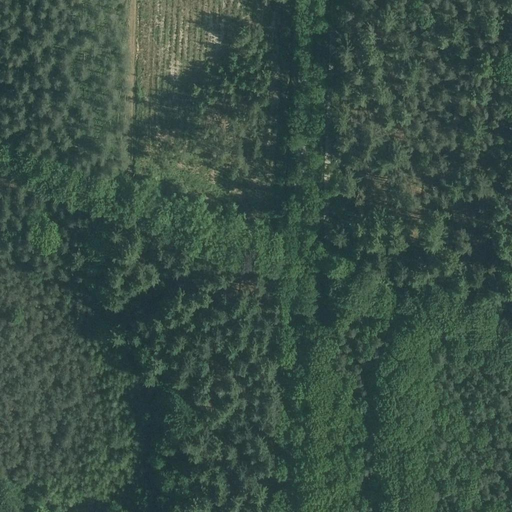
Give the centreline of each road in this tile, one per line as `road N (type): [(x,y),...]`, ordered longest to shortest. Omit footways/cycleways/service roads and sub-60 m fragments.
road 1 (tertiary): [(291,511),(309,0)]
road 2 (track): [(300,253),(511,325)]
